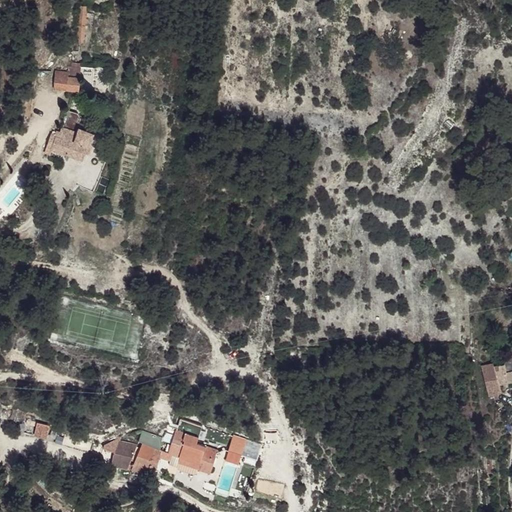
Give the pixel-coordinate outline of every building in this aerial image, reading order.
[(84,43),(86,6),(78,6),(76,39),(80,40),(79,42),(84,43)] [(79,78),(80,67),(71,67),(68,66),(68,73),(68,77),(79,78)] [(79,91),(81,78),(79,78),(68,77),(68,73),(56,72),(54,89),(79,91)] [(83,160),(93,134),(80,129),(82,122),(78,113),(67,110),(60,132),(56,131),(56,132),(53,131),(52,133),(45,152),(51,154),(52,150),(72,156),(71,158),(77,160),(78,158),(83,160)] [(511,365),(511,363),(505,364),(494,367),(494,364),(482,367),(489,396),(493,395),(501,393),(499,385),(511,381),(511,365)] [(211,473),(217,453),(209,450),(210,448),(197,443),(202,427),(180,420),(177,430),(176,430),(174,435),(172,443),(169,453),(160,450),(163,442),(161,442),(163,437),(142,431),(139,441),(142,443),(140,448),(137,447),(137,446),(120,442),(121,438),(104,445),(104,448),(116,453),(112,464),(155,473),(160,457),(170,460),(169,464),(177,466),(179,469),(194,474),(197,474),(198,469),(211,473)] [(47,438),(50,426),(37,423),(34,435),(47,438)] [(172,443),(174,435),(166,432),(163,441),(172,443)] [(239,464),(242,455),(229,451),(226,460),(239,464)]
